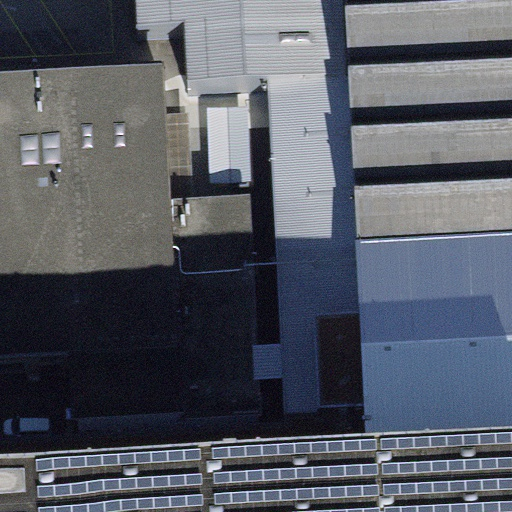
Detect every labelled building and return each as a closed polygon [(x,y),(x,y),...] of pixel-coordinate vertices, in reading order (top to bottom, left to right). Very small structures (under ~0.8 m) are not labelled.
[(296,97),(336,95),(331,0),(130,0),(133,43),(179,41),(183,103),(296,97)] [(511,0),(331,0),(336,95),(356,478),(511,469),(511,0)] [(159,85),(0,93),(0,379),(59,376),(65,493),(263,482),(253,278),(249,209),(166,213),(159,85)] [(253,278),(263,482),(356,478),(336,95),(296,97),(305,275),(253,278)] [(511,511),(511,485),(35,511),(511,511)]
